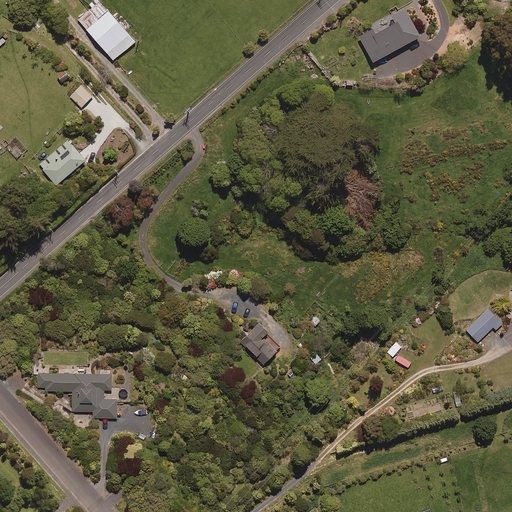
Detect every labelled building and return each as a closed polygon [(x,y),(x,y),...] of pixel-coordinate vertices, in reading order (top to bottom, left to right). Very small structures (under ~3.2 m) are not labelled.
[(136,43),(98,0),(96,0),(90,5),(93,9),(79,21),(114,61),(136,43)] [(422,38),(407,10),(394,18),(398,25),(377,36),(373,30),(360,38),(375,64),(422,38)] [(70,78),(65,72),(58,78),(64,84),(70,78)] [(93,98),(82,86),(71,97),(82,108),(93,98)] [(86,162),(73,146),(44,170),(57,186),(86,162)] [(503,324),(489,309),(467,330),(478,343),(494,328),(497,330),(503,324)] [(270,335),(261,326),(243,344),(266,366),(277,355),(264,341),(270,335)] [(403,347),(397,342),(388,352),(394,357),(403,347)] [(322,360),(316,352),(310,357),(316,365),(322,360)] [(286,373),(292,380),(302,372),(296,365),(286,373)] [(113,376),(39,374),(39,388),(46,388),(46,392),(73,392),(73,412),(94,413),(94,419),(118,419),(118,401),(105,400),(105,391),(112,391),(113,376)]
